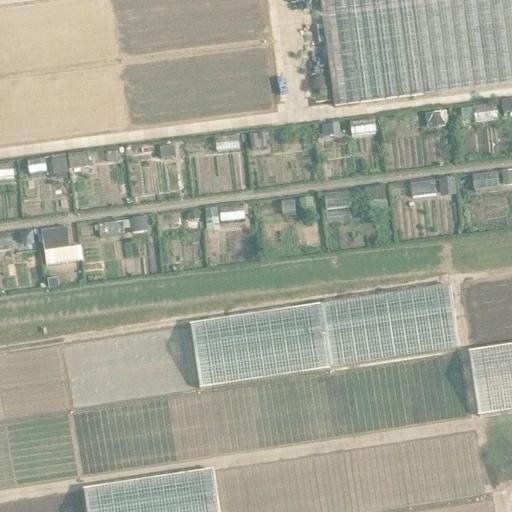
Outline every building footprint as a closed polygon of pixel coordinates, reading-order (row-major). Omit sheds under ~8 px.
[(132,124),(274,110),(267,40),(262,40),(258,0),(113,0),(119,59),(126,58),(132,124)] [(511,0),(319,0),(333,106),(499,85),(511,83),(511,0)] [(510,101),(501,102),(502,112),(511,111),(510,101)] [(445,108),(430,110),(432,123),(447,121),(445,108)] [(321,126),(322,137),(338,136),(337,125),(321,126)] [(264,133),(249,135),(251,149),(266,147),(264,133)] [(159,148),(160,156),(174,154),(173,147),(159,148)] [(87,152),(67,154),(69,170),(89,167),(87,152)] [(64,154),(51,156),(53,173),(67,172),(64,154)] [(511,170),(501,172),(503,187),(511,185),(511,170)] [(473,175),(475,190),(500,185),(498,171),(473,175)] [(438,179),(440,197),(455,195),(453,177),(438,179)] [(366,203),(385,201),(383,186),(364,189),(366,203)] [(348,193),(325,196),(327,211),(350,208),(348,193)] [(299,209),(315,207),(314,196),(298,198),(299,209)] [(145,217),(129,219),(130,233),(147,231),(145,217)] [(80,246),(69,248),(66,228),(41,231),(41,235),(37,236),(38,243),(42,242),(45,266),(82,262),(80,246)] [(31,233),(25,234),(21,239),(22,246),(33,244),(31,233)] [(0,351),(0,417),(110,403),(102,350),(122,347),(121,335),(0,351)] [(478,413),(511,408),(511,342),(470,348),(478,413)] [(0,489),(78,478),(72,409),(0,420),(0,489)] [(475,430),(344,447),(352,511),(354,511),(483,495),(475,430)]
